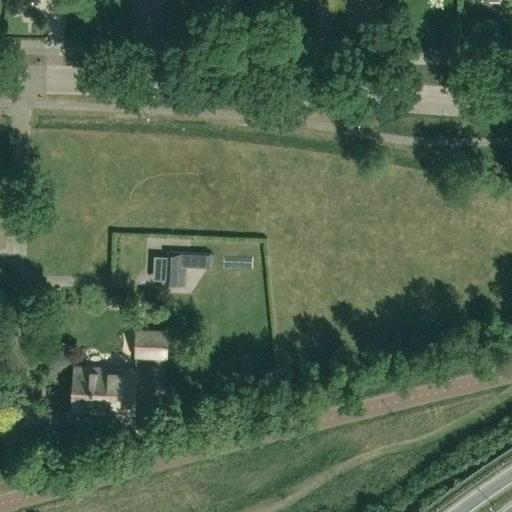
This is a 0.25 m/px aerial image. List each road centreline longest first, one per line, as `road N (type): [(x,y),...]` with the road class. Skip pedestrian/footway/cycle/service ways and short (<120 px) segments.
road 1 (residential): [(511,107),(23,80)]
road 2 (residential): [(12,441),(23,80)]
